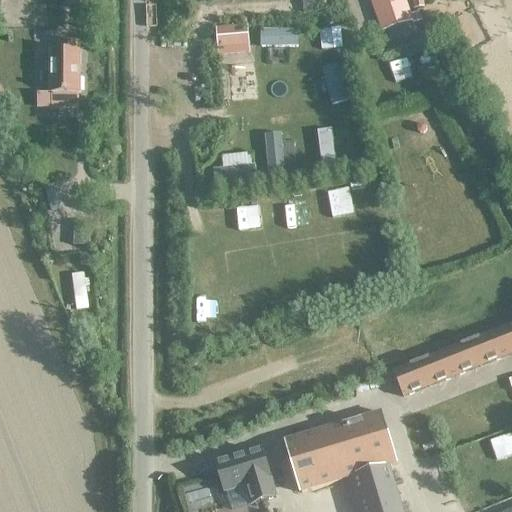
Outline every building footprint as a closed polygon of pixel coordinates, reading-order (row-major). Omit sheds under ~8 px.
[(69,0),(69,9),(87,10),(86,0),(69,0)] [(411,0),(413,11),(424,9),(422,0),(411,0)] [(448,32),(460,54),(479,43),(468,22),(448,32)] [(216,30),(218,49),(248,46),(246,27),(216,30)] [(50,127),(77,127),(77,112),(79,112),(79,45),(57,45),(57,53),(49,53),(49,112),(50,112),(50,127)] [(511,326),(494,334),(504,359),(511,355),(511,326)] [(504,359),(494,334),(469,343),(479,369),(504,359)] [(469,343),(444,353),(454,378),(479,369),(469,343)] [(444,353),(418,363),(428,388),(454,378),(444,353)] [(403,398),(428,388),(418,363),(393,373),(403,398)] [(381,414),(285,443),(300,494),(352,480),(361,511),(402,511),(389,468),(396,466),(381,414)] [(215,465),(224,493),(245,487),(250,506),(276,499),(262,451),(215,465)]
